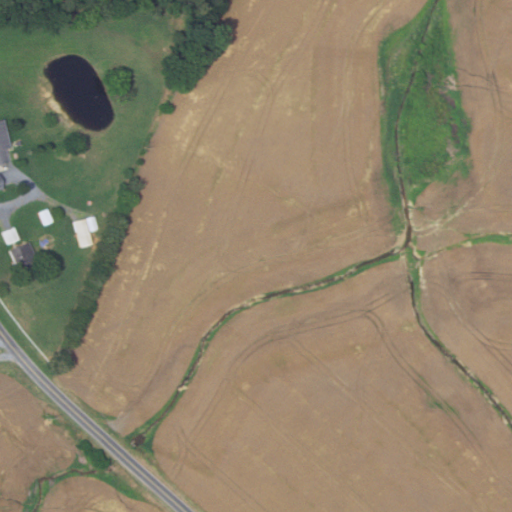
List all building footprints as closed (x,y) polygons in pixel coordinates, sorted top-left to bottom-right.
[(0,119),(2,119),(10,147),(4,149),(7,162),(0,163),(0,119)] [(46,209),(52,222),(42,226),(37,213),(46,209)] [(84,218),(88,232),(94,230),(97,243),(80,247),(73,221),(84,218)] [(14,227),(19,240),(7,245),(2,232),(14,227)] [(18,268),(10,249),(28,241),(36,261),(18,268)]
